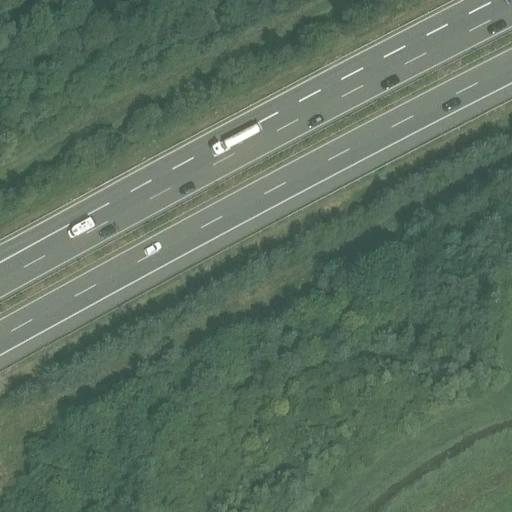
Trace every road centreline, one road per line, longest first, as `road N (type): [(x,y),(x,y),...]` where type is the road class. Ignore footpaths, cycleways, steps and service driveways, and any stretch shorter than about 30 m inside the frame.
road 1 (motorway): [(0,342),(511,70)]
road 2 (motorway): [(511,11),(0,283)]
